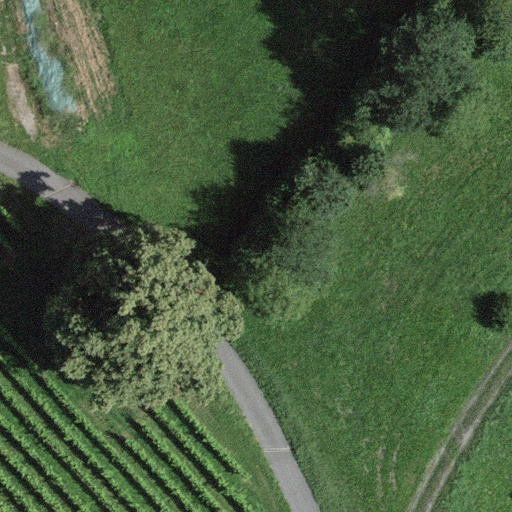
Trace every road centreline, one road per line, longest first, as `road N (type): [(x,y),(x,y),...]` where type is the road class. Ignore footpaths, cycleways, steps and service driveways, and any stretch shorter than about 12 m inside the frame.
road 1 (residential): [(306,511),(281,450),(208,341),(130,249),(50,180),(0,158)]
road 2 (track): [(419,511),(511,360)]
